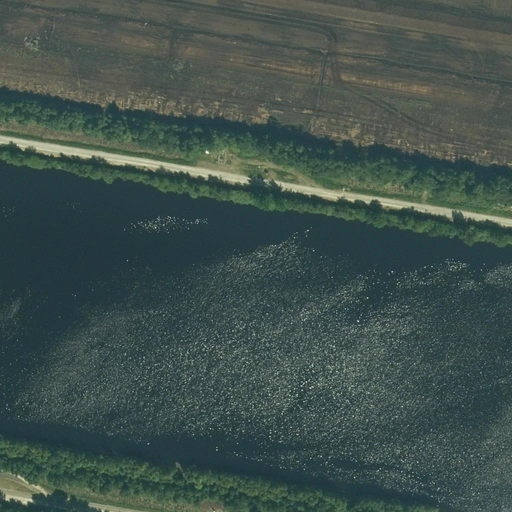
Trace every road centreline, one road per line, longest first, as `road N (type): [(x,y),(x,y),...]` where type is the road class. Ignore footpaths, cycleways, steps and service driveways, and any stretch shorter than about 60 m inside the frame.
road 1 (track): [(511,218),(0,136)]
road 2 (track): [(0,488),(146,511)]
